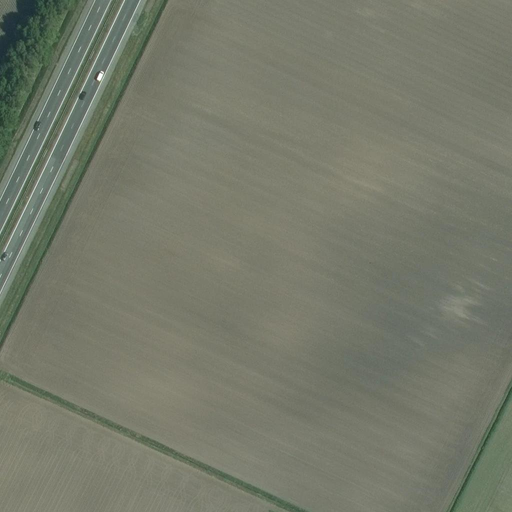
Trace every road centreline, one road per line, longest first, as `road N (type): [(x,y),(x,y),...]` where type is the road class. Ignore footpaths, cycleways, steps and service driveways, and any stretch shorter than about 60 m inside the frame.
road 1 (motorway): [(0,277),(133,0)]
road 2 (motorway): [(102,0),(0,216)]
